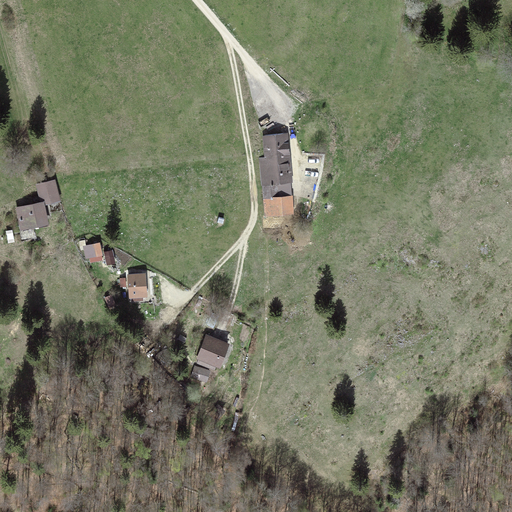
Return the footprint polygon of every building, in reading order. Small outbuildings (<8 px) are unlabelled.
[(260,158),(265,216),(292,213),(286,143),(284,143),(283,133),(264,136),(266,157),(260,158)] [(53,182),(39,186),(43,202),(57,199),(53,182)] [(18,208),(22,225),(46,220),(43,203),(18,208)] [(89,256),(90,261),(102,259),(99,243),(86,246),(85,240),(82,240),(79,242),(81,249),(84,249),(86,257),(89,256)] [(135,273),(130,273),(131,301),(143,300),(143,294),(144,294),(143,275),(135,276),(135,273)] [(224,344),(207,337),(199,356),(217,362),(224,344)]
